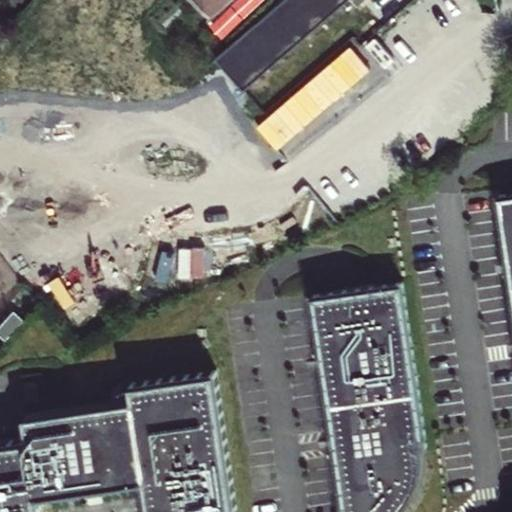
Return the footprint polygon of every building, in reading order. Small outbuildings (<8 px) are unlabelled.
[(194,0),(219,24),(244,0),(194,0)] [(295,0),(219,66),(248,100),(361,0),(295,0)] [(417,304),(330,314),(351,511),(425,511),(427,509),(431,498),(433,485),(432,469),(440,468),(417,304)] [(15,310),(0,326),(0,335),(5,340),(25,319),(15,310)] [(22,450),(0,452),(0,511),(28,511),(29,510),(148,495),(149,511),(240,511),(227,385),(137,395),(139,413),(20,426),(22,450)]
